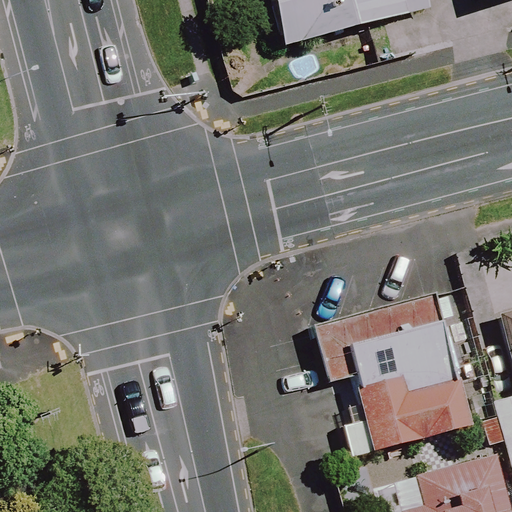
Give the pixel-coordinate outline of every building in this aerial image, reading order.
[(417,0),(262,0),(274,52),(348,37),(422,22),(417,0)] [(511,0),(481,0),(484,9),(511,0)] [(429,302),(306,333),(339,459),(461,428),(429,302)] [(493,420),(479,423),(485,448),(500,444),(511,486),(511,312),(492,317),(511,391),(511,397),(489,404),(493,420)] [(491,511),(479,465),(385,490),(390,511),(491,511)]
